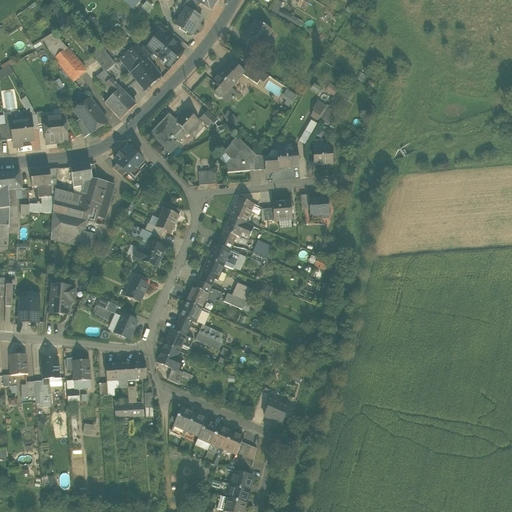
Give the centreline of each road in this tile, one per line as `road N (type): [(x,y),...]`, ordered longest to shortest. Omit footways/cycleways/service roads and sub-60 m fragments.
road 1 (residential): [(147,343),(158,387),(279,440),(262,511)]
road 2 (unclassified): [(128,129),(235,0)]
road 3 (residential): [(147,343),(197,215),(189,194)]
road 4 (residential): [(189,194),(348,178)]
road 5 (residential): [(0,336),(133,349),(147,343)]
road 6 (unclassified): [(0,164),(88,156),(128,129)]
